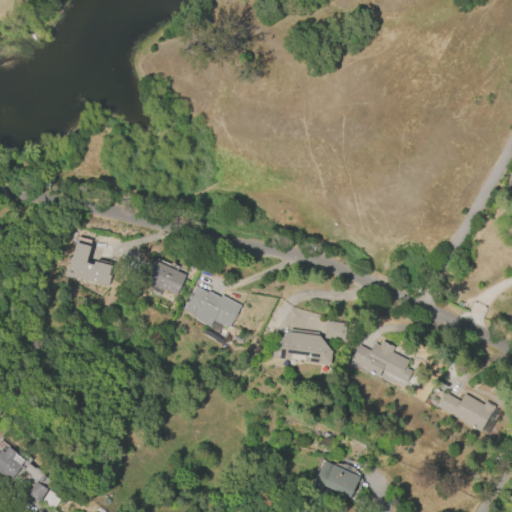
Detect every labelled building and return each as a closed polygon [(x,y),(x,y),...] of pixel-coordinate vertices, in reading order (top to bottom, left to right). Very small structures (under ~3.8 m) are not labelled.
[(89,246),(85,263),(91,264),(92,261),(110,266),(108,274),(111,274),(107,287),(64,275),(69,257),(70,258),(74,243),(89,246)] [(174,297),(143,283),(153,261),(184,275),(174,297)] [(181,310),(194,286),(206,293),(207,291),(218,297),(219,295),(239,306),(227,328),(212,320),(208,328),(193,320),(194,317),(181,310)] [(323,339),(325,321),(344,323),(342,341),(323,339)] [(271,345),(287,332),(288,332),(288,329),(317,333),(316,336),(318,336),(330,352),(328,366),(303,363),(304,356),(290,354),(289,360),(269,358),(271,345)] [(404,384),(379,371),(376,378),(363,371),(364,369),(349,361),(358,345),(368,351),(373,343),(378,345),(380,341),(393,348),(390,352),(407,361),(403,368),(411,371),(404,384)] [(445,393),(458,400),(462,393),(482,405),(484,401),(494,407),(479,432),(436,408),(445,393)] [(8,482),(0,476),(0,450),(2,446),(6,449),(6,448),(15,454),(14,455),(22,461),(18,465),(20,466),(8,482)] [(322,461),(358,477),(348,498),(313,481),(322,461)] [(34,482),(46,490),(37,502),(26,494),(34,482)] [(39,504),(47,490),(59,498),(51,511),(39,504)]
